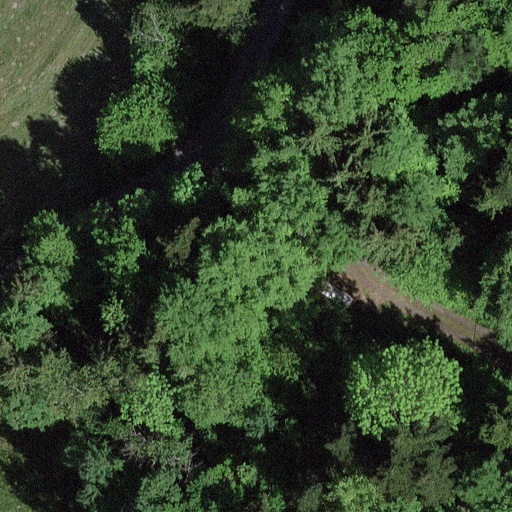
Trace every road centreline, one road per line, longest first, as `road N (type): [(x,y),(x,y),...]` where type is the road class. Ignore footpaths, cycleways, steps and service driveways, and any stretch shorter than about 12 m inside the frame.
road 1 (track): [(0,311),(230,114),(293,0)]
road 2 (track): [(511,330),(485,329),(309,237),(251,173),(230,114)]
